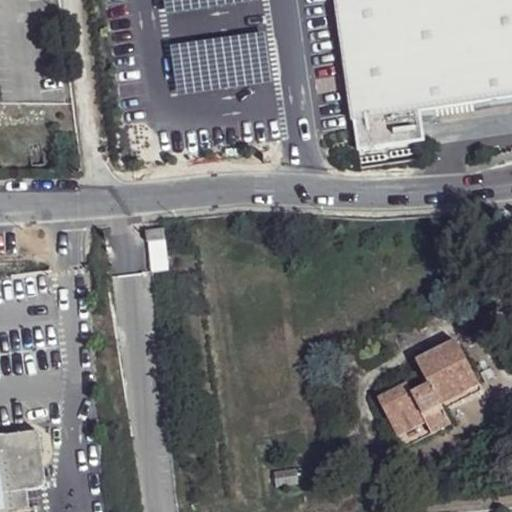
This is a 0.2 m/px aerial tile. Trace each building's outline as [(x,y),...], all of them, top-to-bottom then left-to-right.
[(105,0),(117,83),(146,79),(143,52),(225,41),(219,0),(105,0)] [(411,115),(511,100),(511,0),(337,0),(359,151),(414,143),(411,115)] [(176,222),(158,224),(159,235),(177,233),(176,222)] [(480,388),(456,341),(417,361),(428,384),(418,392),(412,395),(407,385),(378,399),(399,439),(404,449),(433,436),(452,427),(441,408),(480,388)] [(38,434),(0,439),(0,511),(28,511),(26,494),(28,494),(36,493),(42,488),(46,480),(46,471),(41,464),(38,434)]
